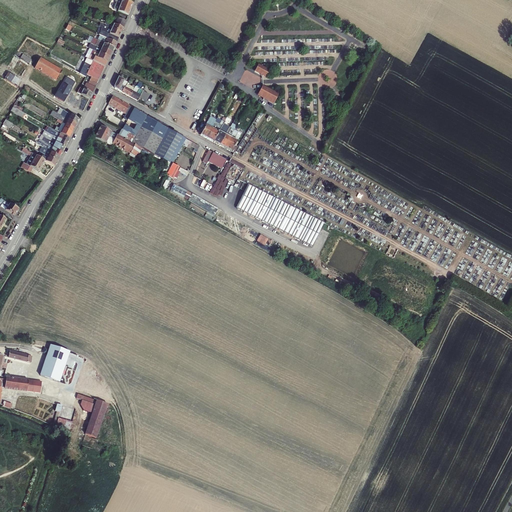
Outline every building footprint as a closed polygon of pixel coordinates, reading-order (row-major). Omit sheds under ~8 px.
[(127,17),(131,5),(122,0),(121,0),(113,0),(120,3),(116,12),(127,17)] [(116,18),(113,26),(121,29),(122,29),(125,21),(116,18)] [(121,29),(113,26),(106,23),(104,26),(111,29),(110,30),(120,34),(122,29),(121,29)] [(110,30),(99,25),(99,27),(101,28),(100,31),(118,39),(120,34),(110,30)] [(98,42),(100,43),(103,44),(113,49),(115,44),(98,36),(96,41),(98,42)] [(90,44),(94,46),(111,54),(113,49),(103,44),(100,43),(98,42),(96,41),(93,39),(90,44)] [(111,54),(94,46),(90,44),(88,49),(92,51),(108,59),(111,54)] [(86,59),(87,59),(104,68),(106,65),(108,59),(92,51),(89,56),(86,55),(84,58),(86,59)] [(16,88),(30,67),(21,62),(15,58),(11,56),(6,65),(5,64),(3,67),(4,68),(0,74),(5,78),(3,80),(16,88)] [(21,62),(30,67),(32,63),(24,57),(21,62)] [(56,82),(61,73),(39,59),(33,68),(56,82)] [(86,59),(83,66),(80,73),(94,79),(94,80),(97,81),(104,68),(87,59),(86,59)] [(262,73),(260,76),(266,79),(270,72),(261,68),(262,73)] [(94,89),(97,81),(94,80),(91,78),(87,85),(85,84),(82,91),(79,89),(76,94),(88,100),(94,89)] [(126,87),(127,85),(128,83),(118,78),(114,88),(114,89),(115,89),(122,93),(124,88),(126,87)] [(64,101),(73,83),(65,79),(55,96),(64,101)] [(1,84),(13,92),(16,88),(3,80),(1,84)] [(129,97),(138,101),(140,98),(143,92),(143,91),(138,89),(136,94),(134,93),(137,88),(135,87),(133,90),(132,92),(129,97)] [(262,87),(263,100),(273,105),(278,96),(262,87)] [(122,93),(129,97),(132,92),(124,88),(122,93)] [(143,92),(140,98),(147,102),(150,95),(143,92)] [(112,98),(108,105),(129,117),(134,109),(123,104),(112,98)] [(19,111),(12,107),(9,112),(17,116),(19,111)] [(134,109),(129,117),(121,131),(121,132),(134,139),(147,116),(134,109)] [(60,116),(75,125),(78,120),(62,111),(60,116)] [(75,125),(60,116),(57,120),(73,129),(75,125)] [(153,156),(167,130),(161,126),(147,116),(134,139),(131,144),(141,150),(153,156)] [(211,118),(201,136),(206,139),(212,129),(216,121),(211,118)] [(5,120),(3,124),(10,128),(12,124),(5,120)] [(54,131),(58,134),(68,139),(73,129),(57,120),(56,122),(61,125),(59,129),(56,127),(54,131)] [(220,123),(216,121),(212,129),(206,139),(213,143),(224,123),(224,122),(221,120),(220,123)] [(224,123),(213,143),(220,146),(231,127),(224,123)] [(236,130),(231,127),(220,146),(224,149),(236,130)] [(134,139),(121,132),(118,137),(100,128),(94,139),(105,145),(106,142),(137,159),(141,150),(131,144),(134,139)] [(54,137),(60,140),(66,143),(68,139),(58,134),(54,131),(51,130),(49,134),(54,137)] [(167,130),(153,156),(171,166),(173,167),(184,147),(189,150),(192,144),(171,133),(167,130)] [(241,134),(236,130),(224,149),(234,154),(236,151),(234,149),(237,142),(237,141),(241,134)] [(63,148),(66,143),(60,140),(54,137),(49,134),(45,132),(43,131),(40,136),(49,140),(53,143),(63,148)] [(51,147),(55,150),(61,153),(63,148),(53,143),(49,140),(48,142),(53,145),(51,147)] [(46,151),(48,152),(49,153),(58,158),(61,153),(55,150),(51,147),(43,142),(40,147),(42,148),(44,150),(46,151)] [(28,167),(31,169),(32,169),(37,172),(43,162),(34,157),(25,151),(23,154),(27,156),(25,159),(22,165),(27,168),(28,167)] [(43,155),(47,158),(56,163),(58,158),(49,153),(48,155),(43,152),(42,155),(43,155)] [(213,168),(220,172),(225,162),(208,153),(202,163),(206,166),(208,162),(210,160),(212,161),(215,163),(213,168)] [(43,162),(53,168),(56,163),(47,158),(46,159),(41,156),(40,157),(36,154),(34,157),(43,162)] [(27,168),(22,165),(19,169),(28,174),(32,169),(31,169),(28,167),(27,168)] [(173,167),(171,166),(165,177),(172,181),(173,179),(176,181),(179,174),(186,178),(188,175),(173,167)] [(225,178),(234,182),(240,171),(231,166),(225,178)] [(201,209),(205,201),(186,190),(174,185),(170,192),(185,199),(201,209)] [(247,185),(235,209),(311,247),(323,223),(296,210),(247,185)] [(17,211),(0,200),(0,209),(9,214),(13,217),(17,211)] [(205,201),(201,209),(214,216),(218,209),(205,201)] [(0,213),(7,218),(9,214),(0,209),(0,213)] [(268,251),(273,242),(220,212),(215,220),(226,226),(225,227),(268,251)] [(50,348),(46,362),(40,378),(59,384),(59,383),(68,386),(73,371),(72,371),(77,357),(50,348)] [(31,358),(9,353),(7,360),(26,364),(30,365),(31,358)] [(39,395),(41,385),(0,378),(1,374),(0,373),(0,369),(3,358),(0,357),(0,395),(0,390),(39,395)] [(73,371),(76,372),(82,374),(87,361),(77,357),(72,371),(73,371)] [(73,371),(68,386),(71,387),(76,372),(73,371)] [(76,402),(82,404),(94,408),(95,404),(77,397),(76,402)] [(94,408),(82,404),(80,409),(82,413),(92,417),(95,408),(94,408)] [(85,436),(95,440),(106,408),(97,404),(95,408),(92,417),(85,436)] [(65,424),(63,431),(70,433),(72,426),(65,424)]
